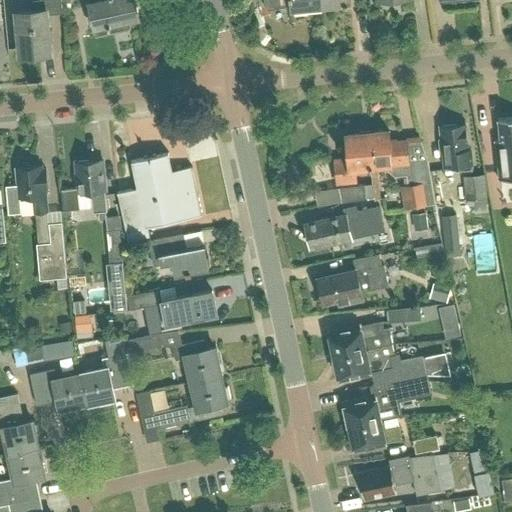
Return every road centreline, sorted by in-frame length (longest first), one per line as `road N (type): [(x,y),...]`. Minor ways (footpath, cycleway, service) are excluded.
road 1 (unclassified): [(307,440),(232,84)]
road 2 (residential): [(232,84),(511,57)]
road 3 (residential): [(79,493),(307,440)]
road 4 (residential): [(0,107),(232,84)]
